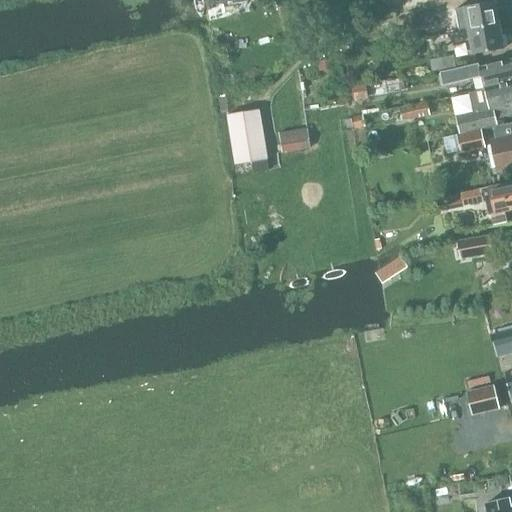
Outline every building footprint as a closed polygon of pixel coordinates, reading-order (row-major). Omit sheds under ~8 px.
[(270,8),(268,0),(205,0),(209,18),(270,8)] [(455,9),(460,33),(499,25),(494,2),(455,9)] [(411,17),(414,29),(437,24),(435,12),(411,17)] [(391,22),(394,35),(402,33),(400,21),(391,22)] [(499,25),(460,33),(450,34),(452,44),(470,40),(473,55),(503,49),(499,25)] [(430,60),(430,63),(432,72),(456,68),(454,56),(430,60)] [(479,75),(483,89),(511,81),(511,59),(478,68),(477,64),(444,72),(447,82),(456,80),(457,81),(479,75)] [(511,81),(483,89),(489,110),(469,115),(473,130),(489,126),(488,120),(495,118),(495,119),(511,115),(511,81)] [(404,121),(432,115),(429,99),(400,105),(404,121)] [(235,166),(251,163),(253,173),(269,170),(258,109),(226,115),(235,166)] [(492,128),(501,169),(511,166),(511,123),(490,128),(490,129),(492,128)] [(279,134),(283,154),(311,149),(308,135),(299,137),(298,130),(279,134)] [(458,136),(461,152),(485,146),(481,131),(458,136)] [(446,211),(464,207),(487,201),(490,215),(494,214),(497,226),(511,222),(511,183),(481,191),(481,190),(443,199),(446,211)] [(457,242),(460,259),(492,254),(489,236),(457,242)] [(486,323),(488,331),(497,329),(495,321),(486,323)] [(511,329),(501,332),(505,346),(511,344),(511,329)] [(467,391),(473,416),(500,409),(494,385),(467,391)] [(511,511),(511,497),(484,504),(486,511),(511,511)]
